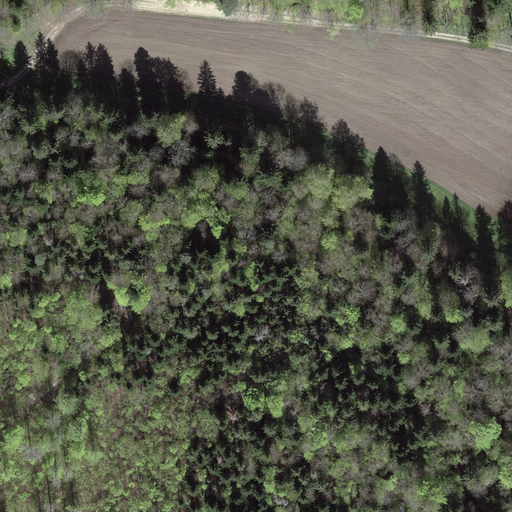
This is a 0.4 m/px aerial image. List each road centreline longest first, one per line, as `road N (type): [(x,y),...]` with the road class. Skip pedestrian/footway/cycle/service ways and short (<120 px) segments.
road 1 (track): [(0,86),(67,18),(120,5),(511,50)]
road 2 (track): [(0,279),(81,278),(107,286),(124,313),(119,330),(0,437)]
